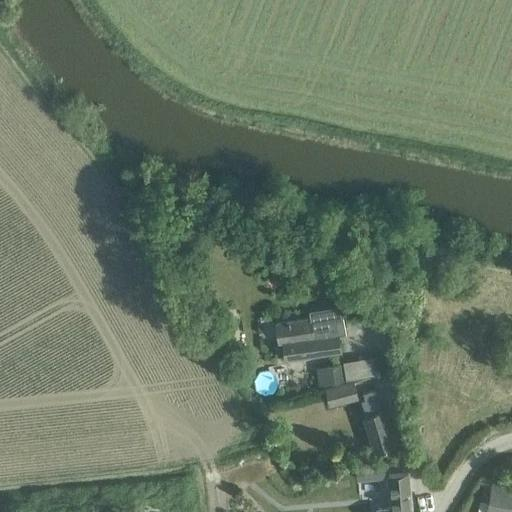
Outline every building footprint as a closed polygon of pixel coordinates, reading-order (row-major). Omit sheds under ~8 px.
[(312,314),(277,319),(276,320),(279,341),(283,341),(286,358),(339,352),(336,329),(346,328),(342,300),(311,305),(312,314)] [(320,385),(345,380),(342,363),(317,368),(320,385)] [(327,389),(331,405),(357,397),(353,381),(327,389)] [(363,415),(374,451),(394,445),(376,388),(363,392),(364,397),(360,399),(365,415),(363,415)] [(381,462),(354,465),(356,479),(383,475),(381,462)] [(377,511),(410,511),(406,473),(386,475),(390,507),(377,508),(377,511)] [(511,511),(511,486),(492,483),(488,501),(499,503),(496,511),(511,511)]
